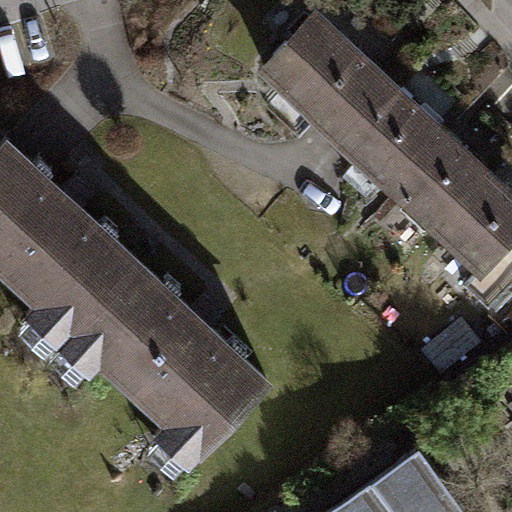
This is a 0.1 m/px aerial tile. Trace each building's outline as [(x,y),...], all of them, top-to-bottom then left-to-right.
[(321,0),(317,0),(264,59),(319,109),(372,47),(321,0)] [(372,47),(319,109),(374,156),(429,98),(372,47)] [(429,98),(374,156),(431,210),(486,151),(429,98)] [(25,301),(55,330),(140,241),(7,116),(0,123),(0,254),(37,289),(25,301)] [(511,175),(486,151),(431,210),(486,260),(469,278),(494,304),(511,284),(511,175)] [(277,366),(140,241),(55,330),(85,364),(102,350),(164,409),(153,425),(192,458),(277,366)] [(475,511),(422,437),(319,510),(320,511),(475,511)]
